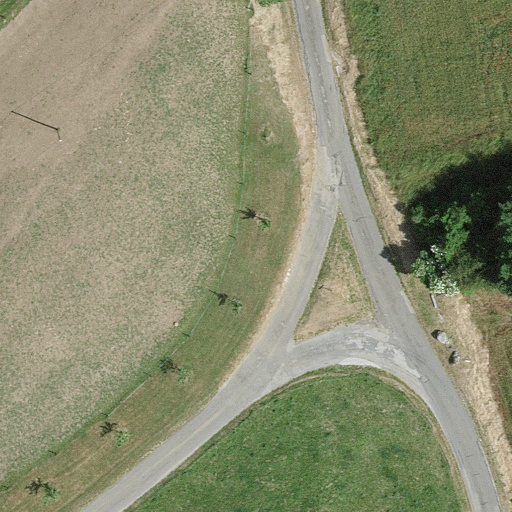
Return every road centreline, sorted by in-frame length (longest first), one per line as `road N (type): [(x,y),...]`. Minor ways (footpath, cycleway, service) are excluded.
road 1 (unclassified): [(307,0),(343,155),(481,511)]
road 2 (track): [(99,511),(267,365),(301,294),(343,155)]
road 3 (track): [(424,366),(354,344),(267,365)]
